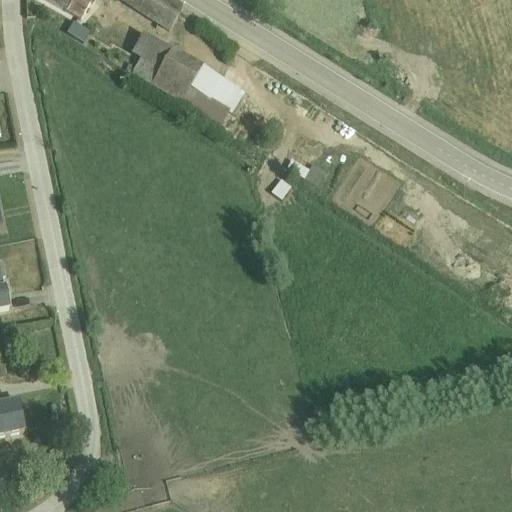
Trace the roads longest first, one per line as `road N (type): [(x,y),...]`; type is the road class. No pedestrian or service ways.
road 1 (residential): [(6,0),(83,393),(84,441),(43,511)]
road 2 (tertiary): [(511,198),(425,154),(185,0)]
